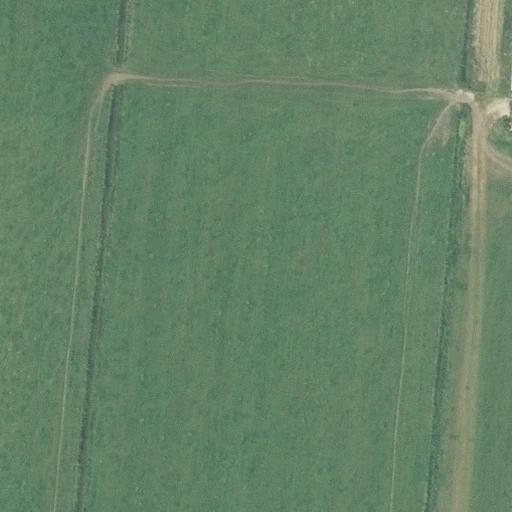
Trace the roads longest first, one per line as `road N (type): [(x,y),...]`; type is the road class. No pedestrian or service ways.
road 1 (track): [(511,99),(86,69),(91,0)]
road 2 (track): [(86,69),(73,240)]
